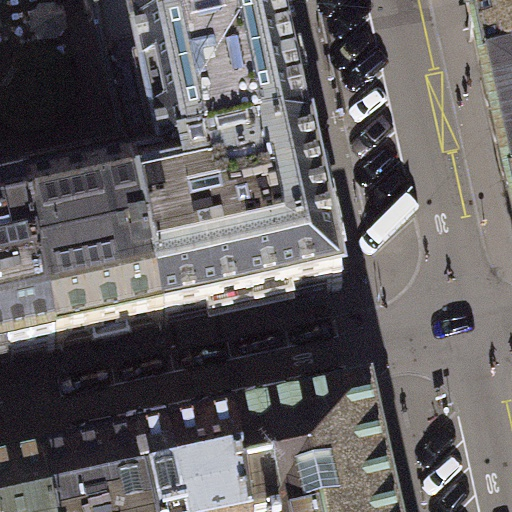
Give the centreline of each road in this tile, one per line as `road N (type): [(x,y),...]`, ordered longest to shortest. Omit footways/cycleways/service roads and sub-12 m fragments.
road 1 (residential): [(469,324),(0,423)]
road 2 (residential): [(397,0),(469,324)]
road 3 (residential): [(469,324),(510,511)]
